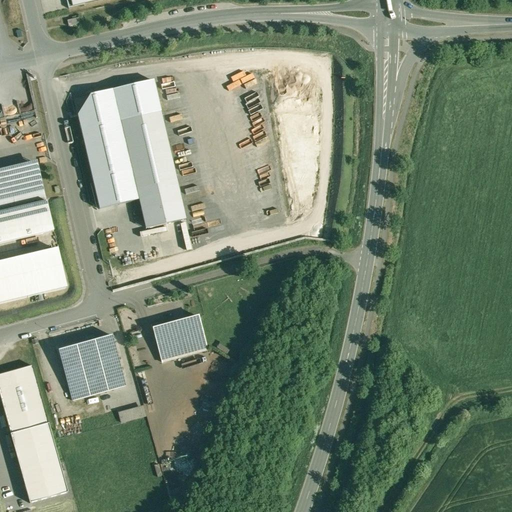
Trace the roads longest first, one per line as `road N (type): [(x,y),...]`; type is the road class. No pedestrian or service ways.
road 1 (secondary): [(385,99),(368,259),(326,444),(302,511)]
road 2 (unclassified): [(388,20),(259,15),(43,56)]
road 3 (unclassified): [(100,306),(43,56)]
